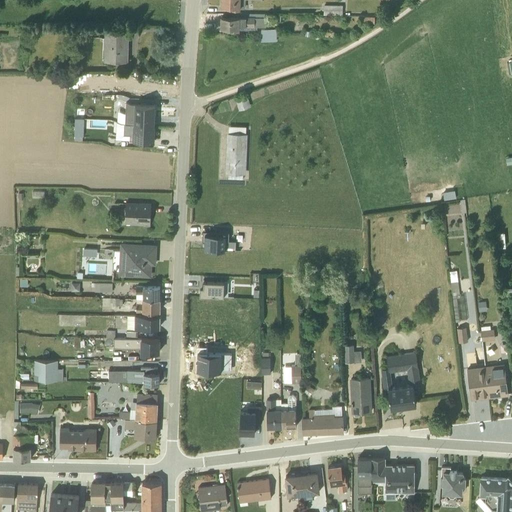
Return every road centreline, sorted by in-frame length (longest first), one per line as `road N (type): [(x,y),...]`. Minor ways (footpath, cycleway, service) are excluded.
road 1 (residential): [(170,464),(192,0)]
road 2 (residential): [(511,443),(375,436),(170,464)]
road 3 (residential): [(170,464),(0,463)]
